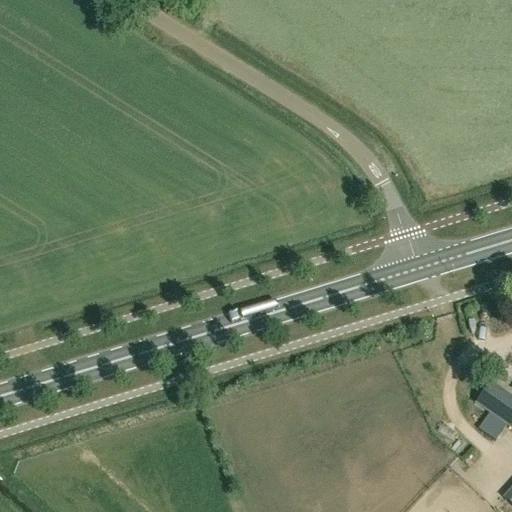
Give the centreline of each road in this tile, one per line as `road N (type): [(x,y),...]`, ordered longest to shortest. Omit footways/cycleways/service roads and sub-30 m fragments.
road 1 (secondary): [(0,396),(417,269)]
road 2 (unclassified): [(417,269),(382,184),(348,143),(126,0)]
